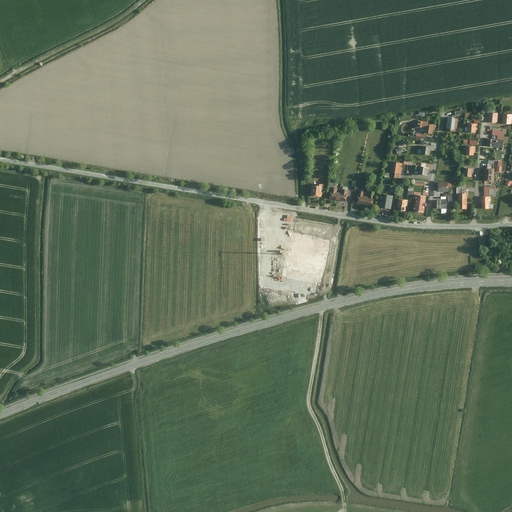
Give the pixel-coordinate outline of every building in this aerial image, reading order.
[(497,113),(488,112),(488,122),(497,122),(497,113)] [(511,114),(502,114),(502,121),(502,122),(502,124),(509,125),(509,124),(511,124),(511,114)] [(458,118),(446,117),(444,131),(456,132),(458,118)] [(478,124),(465,123),(465,127),(466,127),(466,132),(475,133),(475,129),(477,130),(478,124)] [(435,125),(425,124),(424,133),(432,134),(432,131),(434,131),(435,125)] [(491,130),(491,135),(497,136),(496,140),(503,141),(504,131),(491,130)] [(496,140),(486,139),(485,146),(502,148),(503,141),(496,140)] [(431,147),(419,145),(417,154),(429,156),(431,147)] [(476,147),(465,146),(465,155),(473,156),(474,152),(475,152),(476,147)] [(402,163),(390,162),(389,173),(394,174),(393,179),(400,180),(402,163)] [(428,168),(419,167),(418,171),(417,175),(427,176),(428,168)] [(472,169),(464,169),(463,177),(471,177),(472,169)] [(494,170),(483,169),(482,181),(484,181),(492,182),(493,182),(494,170)] [(448,183),(438,183),(437,191),(447,192),(448,183)] [(313,186),(311,196),(320,198),(322,187),(313,186)] [(495,186),(483,187),(483,197),(496,196),(495,186)] [(331,188),(330,192),(329,199),(346,201),(347,190),(342,189),(341,193),(336,192),(337,189),(331,188)] [(360,190),(359,195),(357,195),(356,204),(372,206),(374,198),(373,198),(374,192),(369,192),(368,197),(363,196),(364,190),(360,190)] [(462,194),(456,194),(457,210),(466,210),(466,194),(462,194)] [(383,197),(383,200),(381,199),(380,207),(389,209),(390,201),(389,201),(390,198),(383,197)] [(491,197),(481,197),(481,209),(489,209),(489,202),(491,202),(491,197)] [(405,200),(397,199),(397,211),(405,212),(406,206),(408,206),(408,202),(405,202),(405,200)] [(446,201),(436,201),(436,209),(445,209),(446,201)] [(422,206),(414,204),(413,212),(421,213),(422,206)]
